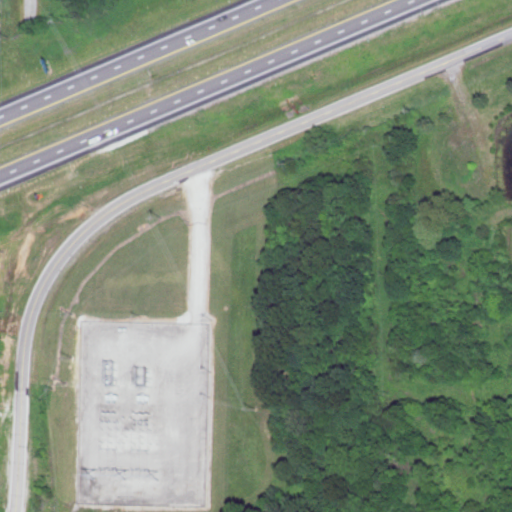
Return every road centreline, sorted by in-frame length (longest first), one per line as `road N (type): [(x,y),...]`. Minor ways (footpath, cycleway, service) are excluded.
road 1 (residential): [(24,335),(54,265),(124,202),(511,34)]
road 2 (motorway): [(0,177),(417,0)]
road 3 (motorway): [(268,0),(0,114)]
road 4 (residential): [(24,335),(18,511)]
